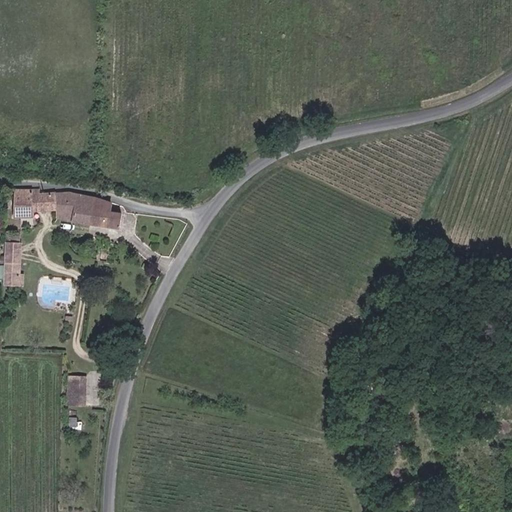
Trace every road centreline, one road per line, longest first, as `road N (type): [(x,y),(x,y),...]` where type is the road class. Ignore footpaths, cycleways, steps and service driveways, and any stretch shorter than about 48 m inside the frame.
road 1 (unclassified): [(511,79),(444,113),(290,148),(259,164),(209,217)]
road 2 (unclassified): [(209,217),(139,349),(118,429),(112,511)]
road 3 (unclassified): [(209,217),(0,176)]
